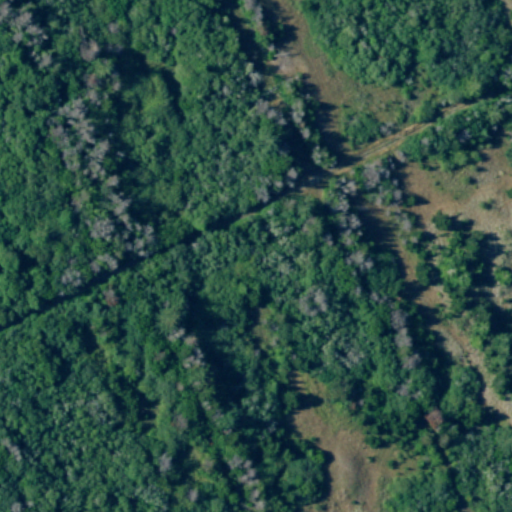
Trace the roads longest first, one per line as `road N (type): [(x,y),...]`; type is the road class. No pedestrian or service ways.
road 1 (residential): [(468,511),(224,0)]
road 2 (residential): [(0,334),(511,91)]
road 3 (residential): [(249,511),(7,0)]
